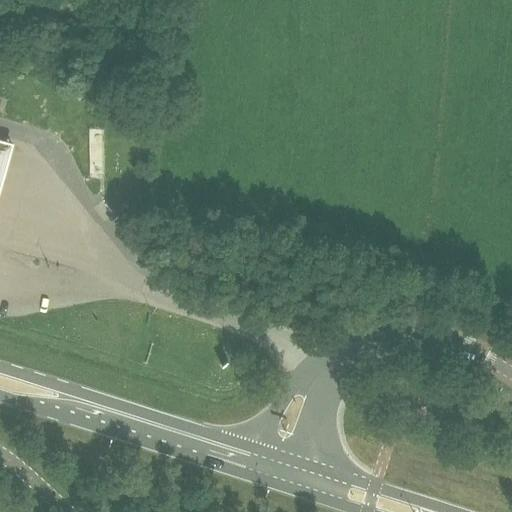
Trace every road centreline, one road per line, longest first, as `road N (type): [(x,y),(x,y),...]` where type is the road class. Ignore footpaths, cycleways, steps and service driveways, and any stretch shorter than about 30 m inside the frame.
road 1 (primary): [(273,472),(0,382)]
road 2 (tertiary): [(511,374),(455,343),(403,335),(330,357)]
road 3 (primary): [(400,511),(273,472)]
road 4 (tertiary): [(273,472),(294,412),(330,357)]
